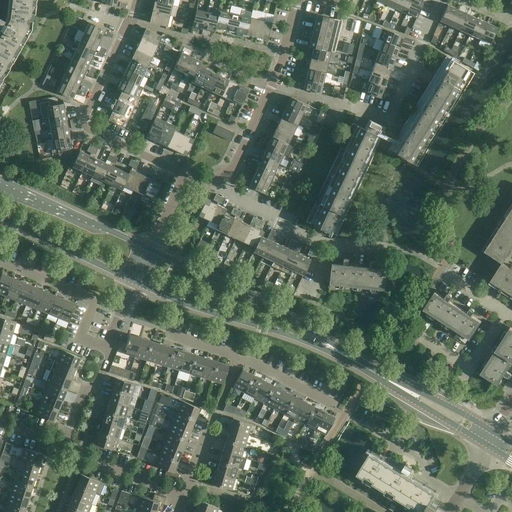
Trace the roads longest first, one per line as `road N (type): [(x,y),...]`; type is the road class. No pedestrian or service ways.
road 1 (residential): [(186,180),(87,128),(85,112),(126,28)]
road 2 (tertiary): [(339,352),(285,314),(146,253)]
road 3 (tertiary): [(136,283),(339,352)]
road 4 (residential): [(395,249),(327,244),(277,223),(217,181)]
road 5 (residential): [(217,181),(228,175),(271,87),(293,7)]
road 6 (residential): [(107,346),(77,334),(92,301),(0,260)]
road 7 (residential): [(438,0),(387,118),(353,109)]
road 8 (tertiary): [(146,253),(0,182)]
road 9 (tertiary): [(0,216),(136,283)]
road 10 (residential): [(400,323),(470,367),(506,312)]
road 11 (residential): [(239,358),(182,491)]
road 12 (residential): [(456,496),(425,477),(417,455),(354,419)]
road 13 (residential): [(182,491),(58,445)]
